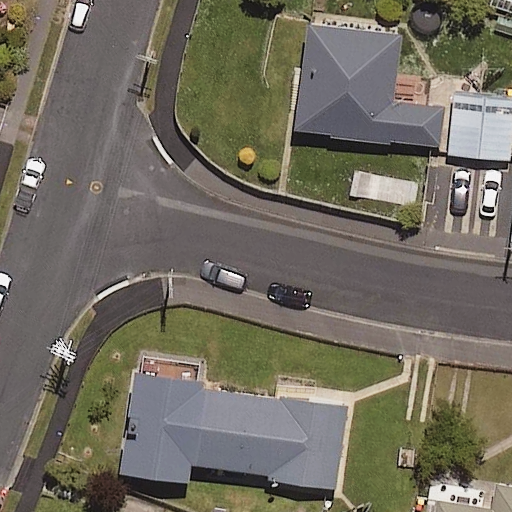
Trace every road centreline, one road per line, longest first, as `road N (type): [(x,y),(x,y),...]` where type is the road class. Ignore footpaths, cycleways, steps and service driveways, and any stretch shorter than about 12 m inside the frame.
road 1 (residential): [(511,304),(301,265),(68,207)]
road 2 (residential): [(117,0),(68,207)]
road 3 (residential): [(68,207),(0,382)]
